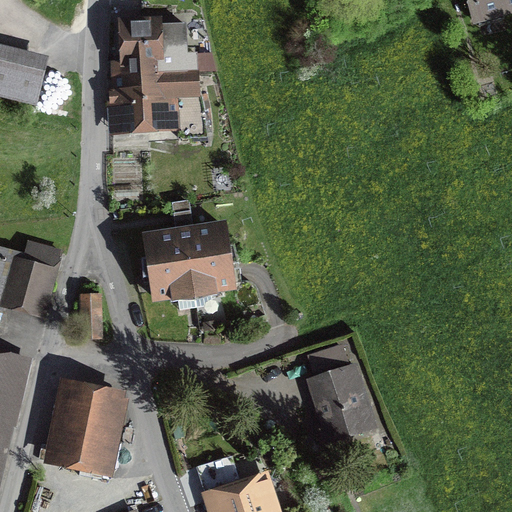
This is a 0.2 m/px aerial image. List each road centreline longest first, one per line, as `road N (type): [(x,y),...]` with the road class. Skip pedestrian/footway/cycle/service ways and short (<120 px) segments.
road 1 (residential): [(95,235),(101,0)]
road 2 (residential): [(175,511),(128,356)]
road 3 (residential): [(0,503),(45,350)]
road 4 (residential): [(128,356),(95,235)]
road 5 (residential): [(45,350),(95,235)]
